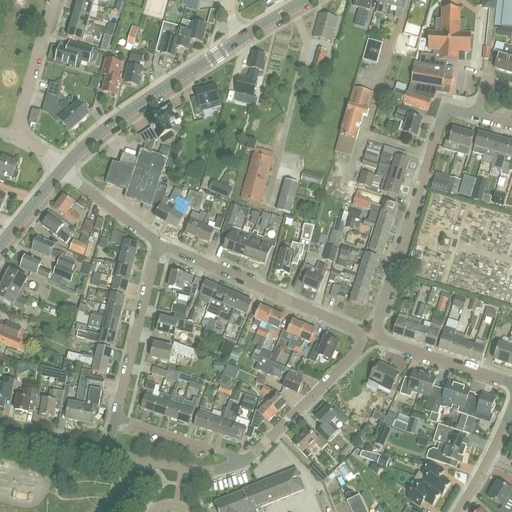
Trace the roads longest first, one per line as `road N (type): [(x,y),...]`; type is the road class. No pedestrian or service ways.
road 1 (residential): [(242,463),(355,356),(358,338),(344,324),(159,245)]
road 2 (unclassified): [(511,385),(387,344),(378,331),(446,113)]
road 3 (secondary): [(62,170),(117,119),(238,39)]
road 4 (residential): [(115,417),(159,245)]
road 5 (residential): [(13,135),(54,0)]
road 6 (residential): [(105,456),(211,471),(242,463)]
road 7 (unclassified): [(242,463),(115,417)]
road 8 (residential): [(159,245),(62,170)]
